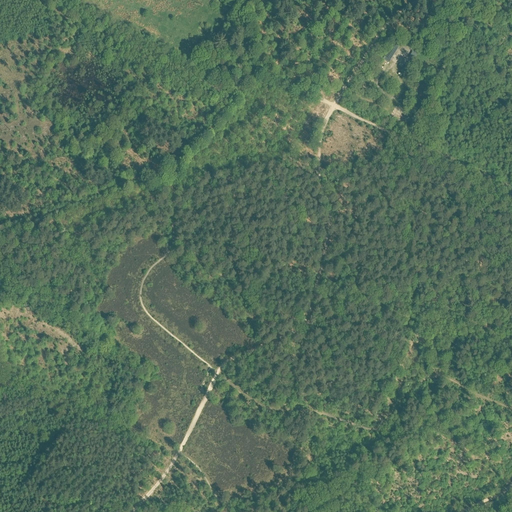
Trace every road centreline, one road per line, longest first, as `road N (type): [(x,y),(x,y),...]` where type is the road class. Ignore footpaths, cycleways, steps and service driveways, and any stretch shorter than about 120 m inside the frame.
road 1 (track): [(217,373),(234,357),(289,335),(310,311),(329,214),(317,154),(334,106)]
road 2 (track): [(173,179),(172,244),(144,276),(140,298),(210,367)]
road 3 (track): [(0,361),(178,452)]
road 4 (track): [(195,74),(42,0)]
road 5 (track): [(334,106),(389,21),(419,0)]
road 6 (track): [(450,159),(334,106)]
